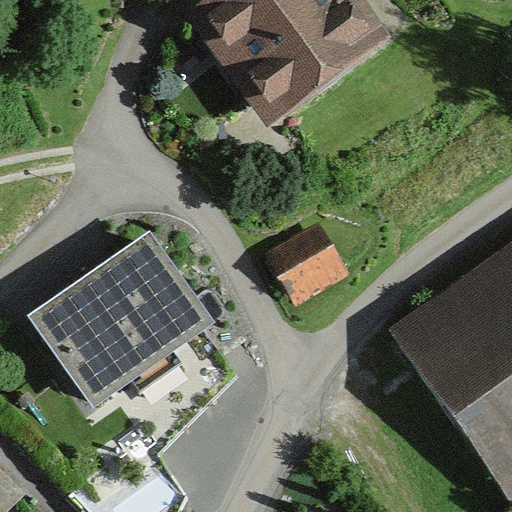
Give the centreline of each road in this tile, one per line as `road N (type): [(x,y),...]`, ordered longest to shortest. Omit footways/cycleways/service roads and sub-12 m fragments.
road 1 (residential): [(250,511),(282,457),(300,399),(284,345),(178,186),(142,153),(0,301)]
road 2 (track): [(300,399),(364,324),(511,214)]
road 3 (track): [(0,171),(142,153)]
